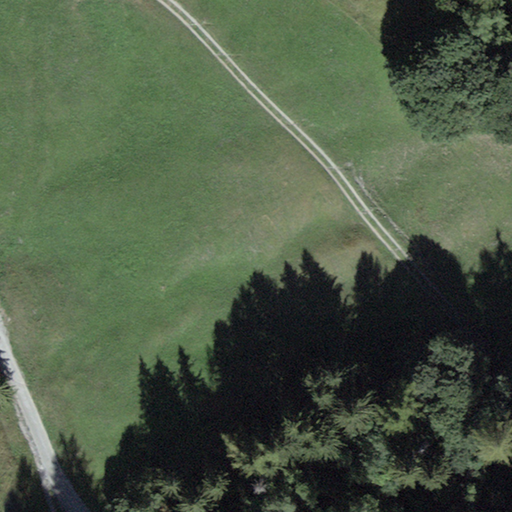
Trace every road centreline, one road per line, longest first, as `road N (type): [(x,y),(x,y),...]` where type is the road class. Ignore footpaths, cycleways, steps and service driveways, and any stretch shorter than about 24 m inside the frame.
road 1 (track): [(162,0),(337,176),(450,309),(511,350)]
road 2 (unclassified): [(74,511),(56,489),(0,358)]
